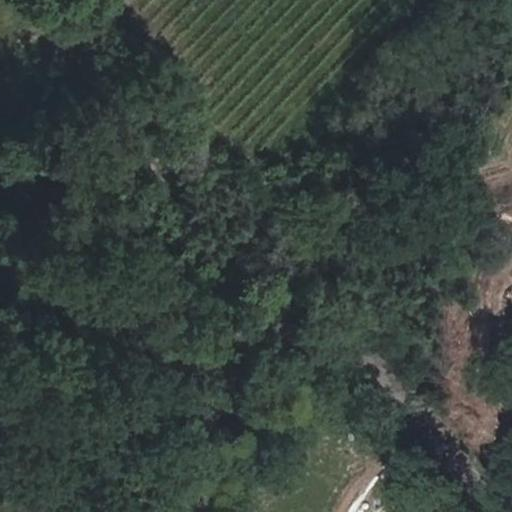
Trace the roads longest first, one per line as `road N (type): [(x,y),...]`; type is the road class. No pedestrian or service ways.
road 1 (residential): [(77,0),(385,398)]
road 2 (unclassified): [(385,398),(346,381),(256,383),(186,450),(146,511)]
road 3 (unclassified): [(490,511),(385,398)]
